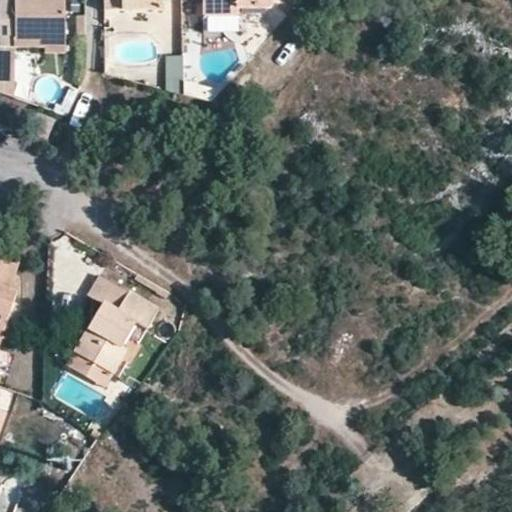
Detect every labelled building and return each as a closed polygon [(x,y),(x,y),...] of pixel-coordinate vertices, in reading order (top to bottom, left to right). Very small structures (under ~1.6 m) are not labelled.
[(16,39),(68,37),(66,0),(0,0),(1,48),(17,48),(16,39)] [(161,0),(104,0),(105,10),(162,9),(161,0)] [(202,0),(187,0),(187,14),(202,14),(202,0)] [(204,0),(206,30),(237,31),(237,8),(273,7),(273,0),(204,0)] [(68,46),(68,37),(16,39),(17,48),(68,46)] [(166,56),(167,94),(183,94),(182,56),(166,56)] [(48,139),(56,119),(38,112),(30,133),(48,139)] [(0,338),(2,339),(17,293),(11,290),(19,262),(0,256),(0,338)] [(103,305),(75,353),(114,375),(128,350),(123,346),(136,323),(147,329),(158,310),(99,277),(88,296),(103,305)] [(114,375),(75,353),(68,366),(105,388),(114,375)] [(98,444),(104,436),(97,432),(93,439),(98,444)]
